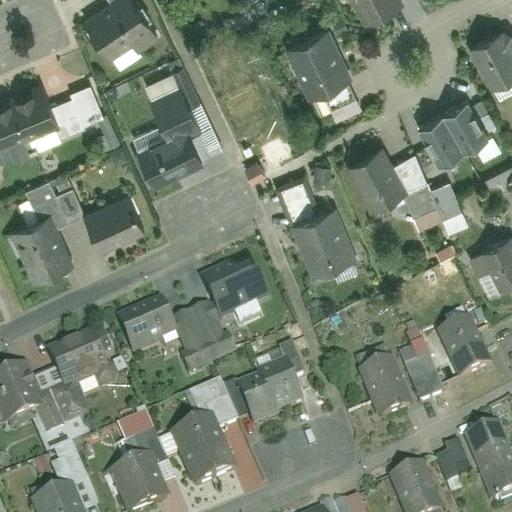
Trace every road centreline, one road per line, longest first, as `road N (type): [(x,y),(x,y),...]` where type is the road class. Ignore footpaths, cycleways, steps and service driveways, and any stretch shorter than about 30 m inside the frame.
road 1 (residential): [(260,217),(0,340)]
road 2 (residential): [(484,0),(386,57),(389,109)]
road 3 (residential): [(360,462),(246,511)]
